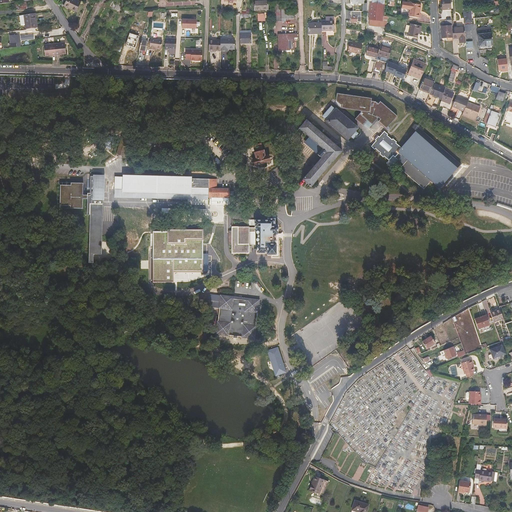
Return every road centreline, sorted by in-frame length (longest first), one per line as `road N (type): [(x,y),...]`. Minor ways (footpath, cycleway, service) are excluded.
road 1 (residential): [(278,511),(358,373),(469,303),(511,286)]
road 2 (residential): [(334,78),(98,71)]
road 3 (residential): [(511,157),(378,84),(334,78)]
road 4 (residential): [(511,88),(437,51),(433,0)]
